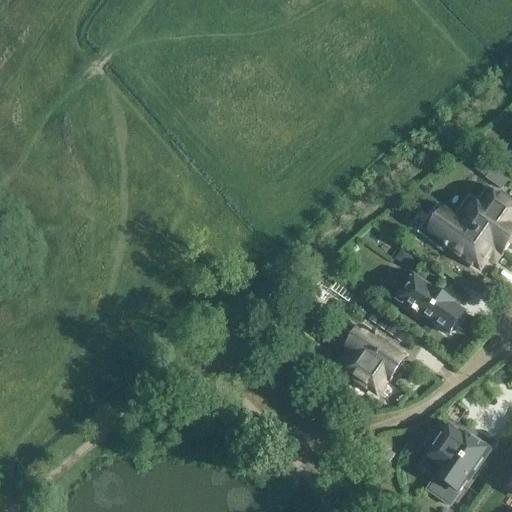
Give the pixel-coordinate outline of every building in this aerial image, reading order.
[(493,169),(487,179),(501,189),(508,179),(493,169)] [(454,218),(504,253),(511,241),(511,226),(511,225),(511,206),(487,189),(477,203),(469,197),(454,218)] [(437,206),(418,234),(443,252),(444,249),(449,253),(451,250),(480,269),(487,258),(495,264),(502,254),(503,254),(504,253),(454,218),(437,206)] [(421,262),(412,256),(405,267),(414,273),(421,262)] [(415,279),(399,301),(449,336),(465,313),(415,279)] [(355,358),(345,373),(353,378),(377,395),(387,380),(390,382),(406,359),(379,341),(381,338),(365,327),(347,352),(355,358)] [(427,491),(450,507),(489,451),(466,435),(464,438),(449,428),(421,468),(436,478),(427,491)]
